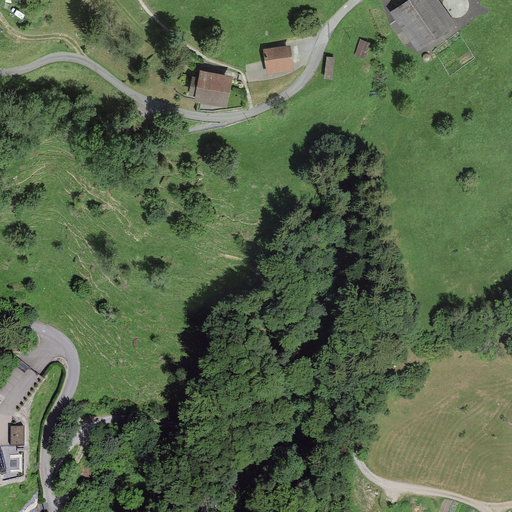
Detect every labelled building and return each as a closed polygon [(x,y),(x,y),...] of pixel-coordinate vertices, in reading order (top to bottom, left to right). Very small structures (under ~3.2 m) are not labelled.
[(450,26),(433,0),(407,0),(387,13),(412,51),(450,26)] [(288,71),(283,48),(258,53),(263,76),(288,71)] [(325,78),(333,79),(336,58),(328,56),(325,78)] [(225,78),(194,70),(187,98),(219,106),(225,78)] [(25,426),(11,426),(12,445),(25,445),(25,426)]
